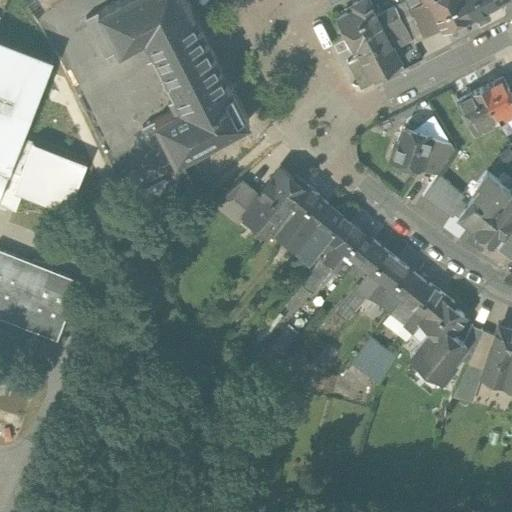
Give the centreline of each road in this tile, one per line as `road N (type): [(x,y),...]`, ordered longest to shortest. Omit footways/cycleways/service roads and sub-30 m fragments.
road 1 (residential): [(511,281),(472,261),(312,126)]
road 2 (residential): [(511,26),(312,126)]
road 3 (residential): [(312,126),(226,0)]
